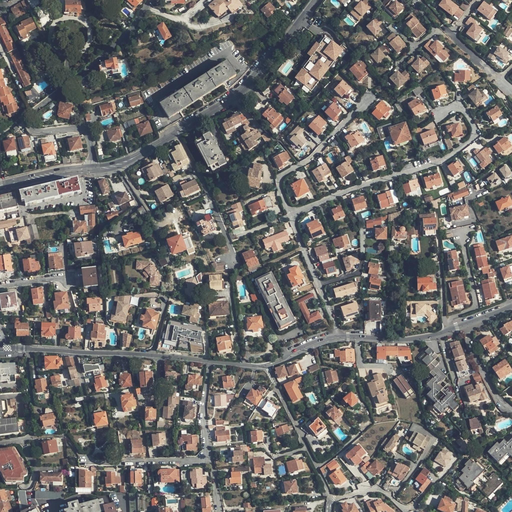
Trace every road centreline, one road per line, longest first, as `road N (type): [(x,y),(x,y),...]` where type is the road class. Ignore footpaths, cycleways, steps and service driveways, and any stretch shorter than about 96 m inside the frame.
road 1 (tertiary): [(92,168),(136,156),(234,97),(315,0)]
road 2 (residential): [(149,0),(104,54),(29,115),(33,131),(85,130),(92,168)]
road 3 (residential): [(290,214),(436,163),(468,142),(473,127),(462,110),(437,114)]
road 4 (residential): [(210,361),(5,349)]
road 5 (residential): [(511,305),(429,336),(338,337)]
road 6 (residential): [(290,214),(281,176),(314,156),(364,101)]
road 7 (residential): [(266,366),(333,502)]
road 8 (residential): [(207,456),(84,457)]
